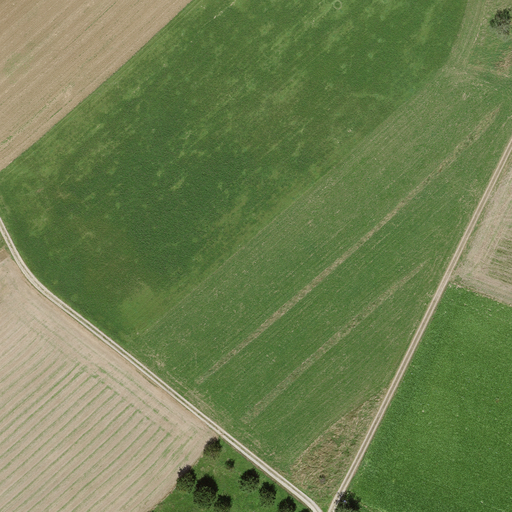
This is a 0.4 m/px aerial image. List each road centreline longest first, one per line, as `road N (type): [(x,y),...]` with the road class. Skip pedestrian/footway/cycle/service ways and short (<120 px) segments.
road 1 (track): [(314,511),(42,293),(0,226)]
road 2 (track): [(331,511),(511,141)]
